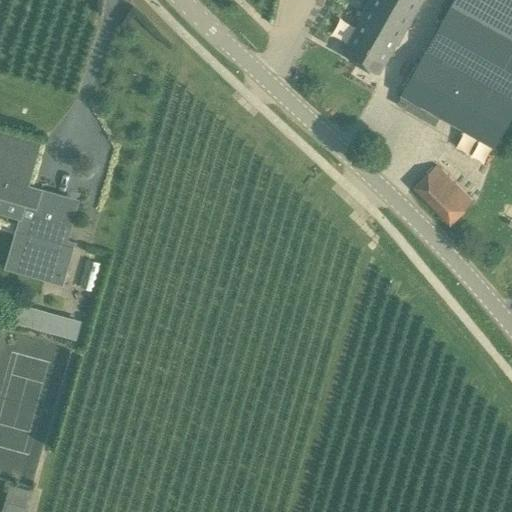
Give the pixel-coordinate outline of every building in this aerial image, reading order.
[(399,42),(422,0),(369,0),(358,20),(361,21),(342,54),(378,74),(396,41),(399,42)] [(440,35),(430,54),(426,52),(403,94),(496,145),(511,116),(511,98),(471,76),(481,57),(486,60),(511,13),(511,0),(482,0),(473,17),(445,1),(429,29),(440,35)] [(72,224),(78,203),(69,200),(70,199),(27,186),(40,144),(0,132),(0,192),(27,201),(24,211),(35,214),(21,262),(65,275),(74,244),(58,239),(63,222),(72,224)] [(450,225),(451,224),(473,202),(436,165),(413,185),(450,225)] [(15,323),(76,340),(82,320),(20,304),(15,323)] [(2,511),(28,511),(36,489),(11,482),(2,511)]
